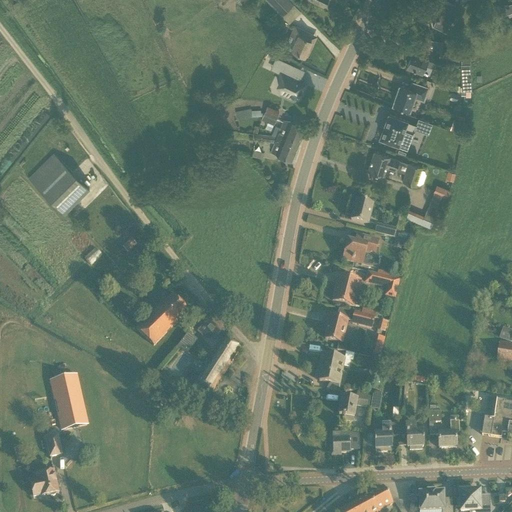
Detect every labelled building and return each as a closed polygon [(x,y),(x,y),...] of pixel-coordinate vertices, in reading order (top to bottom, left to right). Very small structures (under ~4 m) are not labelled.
[(266,0),(289,23),(301,12),(289,0),(266,0)] [(431,2),(425,15),(433,18),(434,16),(438,18),(443,20),(447,22),(449,17),(452,11),(458,14),(461,7),(457,5),(458,3),(459,0),(435,0),(434,4),(431,2)] [(511,1),(494,8),(499,20),(511,14),(511,1)] [(284,46),(295,51),(304,56),(311,40),(313,35),(294,26),(284,46)] [(463,47),(445,44),(443,55),(461,58),(463,47)] [(437,53),(431,50),(422,47),(419,53),(413,51),(407,66),(421,71),(424,64),(432,67),(437,53)] [(460,85),(457,85),(457,91),(462,91),(466,91),(472,90),(470,63),(461,63),(462,87),(460,87),(460,85)] [(283,69),(280,74),(284,76),(281,82),(285,85),(281,92),(280,93),(292,98),(293,97),(292,97),(293,95),(298,97),(304,84),(287,76),(289,72),(283,69)] [(399,84),(392,104),(409,110),(414,96),(423,100),(427,87),(412,82),(409,88),(399,84)] [(267,106),(264,112),(263,115),(261,119),(268,122),(265,127),(270,130),(273,124),(279,111),(267,106)] [(252,116),(263,115),(264,112),(261,112),(261,110),(251,110),(251,108),(235,111),(237,120),(253,117),(252,116)] [(406,120),(388,113),(379,136),(383,138),(382,140),(393,145),(394,142),(398,143),(403,130),(413,133),(414,129),(428,134),(432,123),(418,118),(416,124),(406,120)] [(278,131),(277,135),(298,143),(305,126),(290,120),(289,122),(283,120),(279,131),(278,131)] [(255,133),(254,139),(261,140),(270,141),(270,142),(273,142),(270,151),(276,154),(282,156),(291,160),(298,143),(277,135),(276,136),(255,133)] [(421,169),(422,166),(409,162),(408,163),(389,157),(389,155),(374,150),(368,169),(383,175),(385,167),(405,173),(402,181),(415,186),(416,182),(419,184),(422,182),(425,174),(423,170),(421,169)] [(53,153),(29,177),(64,213),(89,188),(53,153)] [(435,217),(432,216),(441,194),(434,191),(423,217),(433,222),(435,217)] [(373,205),(356,201),(351,221),(368,225),(373,205)] [(375,234),(394,239),(396,230),(377,225),(375,234)] [(354,243),(347,241),(342,261),(362,266),(365,255),(375,257),(379,241),(362,237),(356,236),(354,243)] [(120,248),(126,254),(135,247),(130,240),(120,248)] [(383,301),(393,304),(394,300),(395,300),(400,281),(377,275),(367,272),(364,283),(386,289),(384,297),(383,301)] [(332,301),(354,307),(359,308),(360,303),(359,299),(356,298),(360,282),(341,277),(337,291),(335,290),(332,301)] [(165,303),(136,330),(153,347),(178,321),(180,322),(189,312),(172,296),(165,303)] [(361,314),(354,312),(351,325),(372,330),(375,319),(361,315),(361,314)] [(198,332),(202,336),(206,340),(210,335),(215,340),(224,329),(211,317),(198,332)] [(328,327),(325,340),(334,342),(338,343),(342,344),(342,343),(347,322),(338,319),(328,317),(326,326),(328,327)] [(378,330),(385,332),(387,322),(380,321),(378,330)] [(511,342),(511,330),(503,328),(500,339),(511,343),(511,342)] [(372,355),(381,357),(385,339),(376,337),(372,355)] [(218,347),(210,359),(227,369),(231,364),(238,353),(240,349),(223,338),(218,347)] [(336,351),(348,352),(349,345),(337,344),(336,351)] [(498,361),(511,362),(511,347),(511,345),(500,344),(498,361)] [(345,359),(322,355),(319,366),(322,366),(319,382),(328,384),(327,389),(338,392),(339,386),(343,368),(349,369),(350,362),(344,360),(345,359)] [(477,357),(476,369),(483,370),(484,358),(477,357)] [(194,384),(194,385),(202,390),(210,395),(212,392),(227,369),(210,359),(207,365),(205,364),(204,366),(205,367),(199,377),(194,384)] [(161,374),(154,384),(174,399),(182,389),(161,374)] [(75,376),(51,381),(62,432),(87,426),(75,376)] [(425,381),(408,378),(405,377),(404,384),(403,384),(401,408),(406,408),(408,384),(424,387),(425,381)] [(370,410),(379,411),(381,397),(382,392),(374,391),(373,394),(372,398),(370,409),(370,410)] [(344,421),(353,423),(355,407),(367,409),(367,408),(370,409),(372,398),(368,398),(368,397),(357,395),(356,401),(351,400),(342,398),(338,416),(342,417),(344,418),(344,421)] [(491,436),(491,438),(502,439),(507,439),(508,438),(508,436),(511,436),(511,403),(506,403),(506,402),(497,400),(488,399),(483,430),(486,431),(489,435),(491,436)] [(440,413),(429,414),(429,417),(428,417),(429,437),(436,437),(436,424),(440,424),(440,413)] [(456,448),(455,436),(456,436),(456,435),(460,435),(459,423),(458,423),(457,417),(449,417),(450,420),(450,423),(450,435),(438,436),(438,439),(439,449),(456,448)] [(398,437),(406,436),(407,449),(409,449),(409,451),(422,450),(422,448),(423,448),(423,441),(423,439),(422,439),(422,432),(415,433),(414,424),(398,425),(398,437)] [(390,437),(398,437),(398,425),(381,426),(382,435),(374,435),(375,442),(374,442),(374,444),(375,444),(375,453),(391,452),(390,437)] [(342,439),(332,440),(333,454),(349,453),(349,451),(359,451),(359,436),(342,433),(342,439)] [(57,436),(45,438),(50,458),(61,455),(57,436)] [(33,498),(40,496),(41,497),(49,496),(51,497),(53,497),(55,496),(56,494),(58,493),(53,471),(36,475),(37,481),(29,483),(33,498)] [(361,499),(368,511),(378,511),(392,505),(383,487),(361,499)] [(419,494),(419,511),(430,511),(443,511),(451,511),(451,501),(443,501),(443,493),(435,494),(435,492),(427,493),(427,494),(419,494)] [(479,492),(459,493),(459,500),(459,506),(460,506),(460,511),(489,511),(488,497),(479,498),(479,492)] [(340,511),(339,511),(368,511),(361,499),(340,511)]
